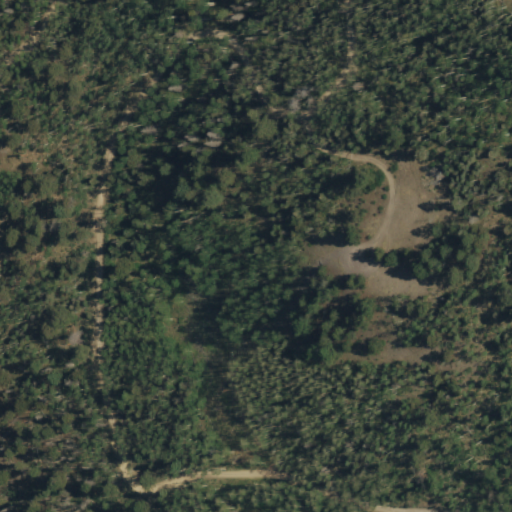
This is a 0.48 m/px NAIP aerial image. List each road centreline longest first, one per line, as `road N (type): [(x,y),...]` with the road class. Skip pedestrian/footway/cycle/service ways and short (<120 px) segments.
road 1 (track): [(350,0),(350,72),(337,102),(310,118),(292,121),(278,110),(226,43),(199,34),(177,43),(108,156),(99,229),(102,372),(127,483),(150,498),(227,485),(297,489),(364,511)]
road 2 (track): [(365,260),(395,206),(389,168),(318,141),(310,118)]
